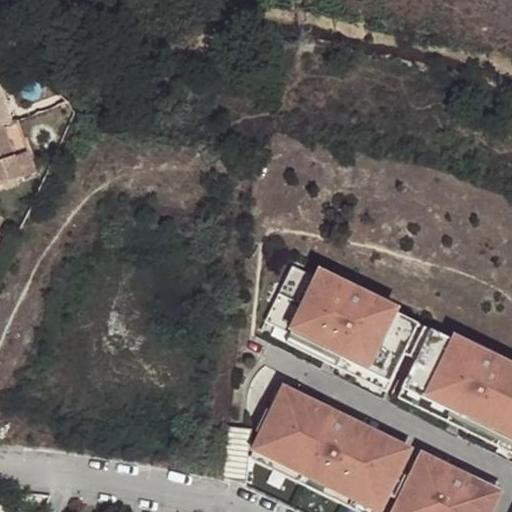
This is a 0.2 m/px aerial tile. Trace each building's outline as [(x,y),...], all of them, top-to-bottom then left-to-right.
[(0,124),(5,123),(12,120),(0,89),(0,124)] [(0,183),(23,175),(5,123),(0,124),(0,183)] [(318,281),(292,269),(264,324),(328,355),(341,330),(353,336),(341,362),(390,386),(405,356),(419,327),(370,303),(371,301),(333,282),(331,287),(318,281)] [(331,287),(333,282),(321,276),(318,281),(331,287)] [(405,356),(417,362),(431,333),(419,327),(405,356)] [(341,330),(328,355),(341,362),(353,336),(341,330)] [(417,362),(403,392),(452,416),(465,390),(477,396),(465,422),(511,445),(511,369),(481,354),(480,357),(431,333),(417,362)] [(465,390),(452,416),(465,422),(477,396),(465,390)] [(332,419),(283,394),(254,453),(374,511),(380,511),(388,498),(398,476),(407,459),(381,446),(369,440),(372,435),(333,416),(332,419)] [(243,486),(246,487),(251,431),(229,429),(223,480),(243,486)] [(383,441),(372,435),(369,440),(381,446),(383,441)] [(422,458),(420,463),(432,470),(434,464),(422,458)] [(395,511),(491,511),(497,501),(470,489),(473,483),(434,464),(432,470),(420,463),(410,482),(400,504),(395,511)] [(388,498),(400,504),(410,482),(398,476),(388,498)]
